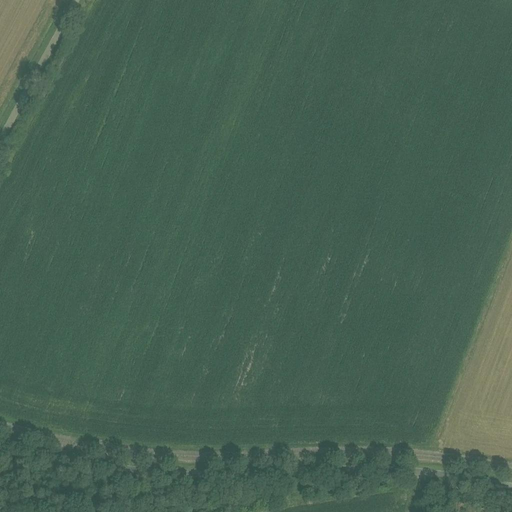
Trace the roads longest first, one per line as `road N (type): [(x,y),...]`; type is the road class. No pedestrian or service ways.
road 1 (unclassified): [(0,435),(168,469),(385,464),(511,482)]
road 2 (unclassified): [(75,0),(0,144)]
